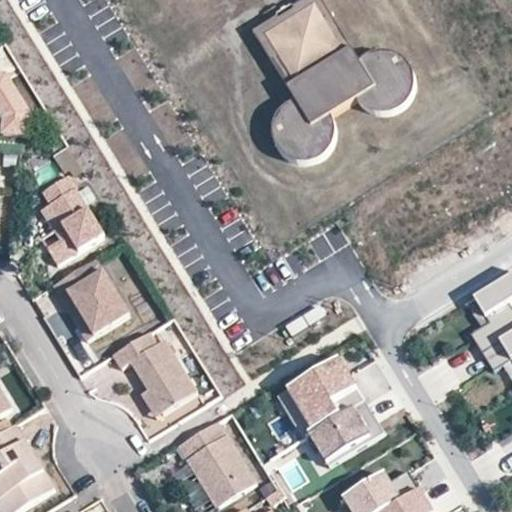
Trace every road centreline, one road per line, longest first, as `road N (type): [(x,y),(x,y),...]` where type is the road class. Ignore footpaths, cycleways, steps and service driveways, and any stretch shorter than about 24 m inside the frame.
road 1 (residential): [(491,511),(381,330),(511,250)]
road 2 (residential): [(132,511),(0,291)]
